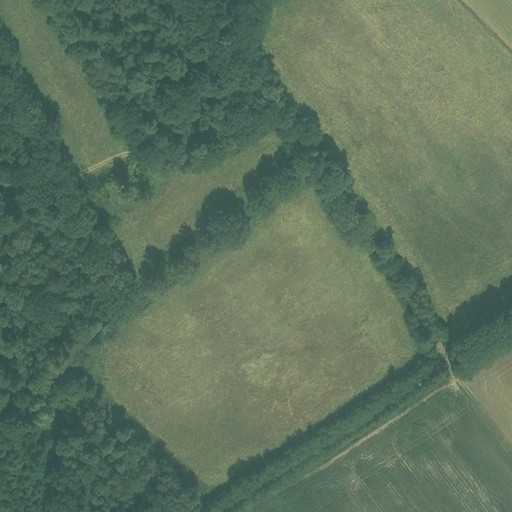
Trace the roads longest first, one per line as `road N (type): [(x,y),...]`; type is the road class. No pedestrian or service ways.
road 1 (track): [(219,511),(449,362)]
road 2 (track): [(0,44),(69,185)]
